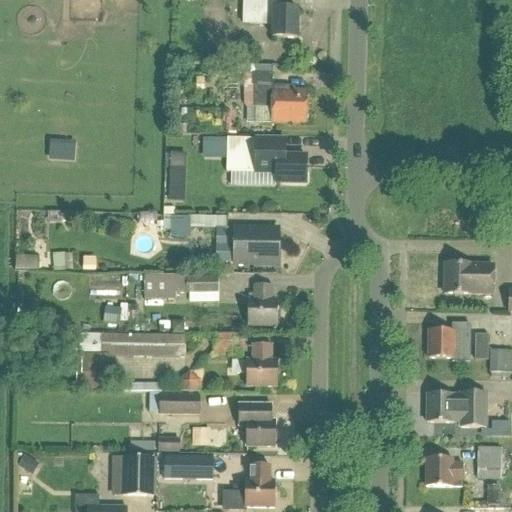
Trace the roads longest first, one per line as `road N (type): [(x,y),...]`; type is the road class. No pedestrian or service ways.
road 1 (residential): [(315,511),(323,279),(359,238)]
road 2 (residential): [(374,511),(381,252)]
road 3 (residential): [(353,176),(357,0)]
road 4 (residential): [(511,179),(353,176)]
road 5 (residential): [(381,252),(511,250)]
